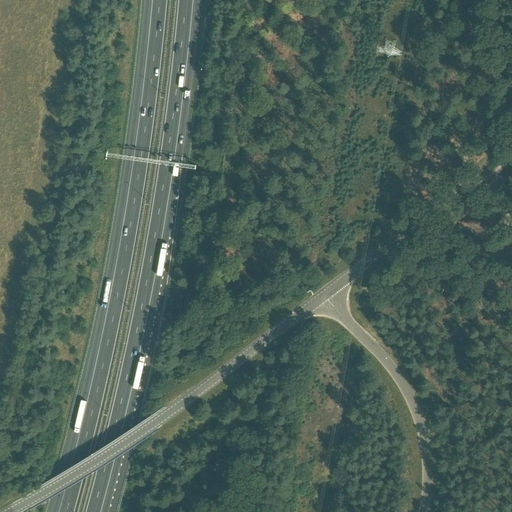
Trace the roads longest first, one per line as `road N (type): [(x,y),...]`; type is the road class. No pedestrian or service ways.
road 1 (motorway): [(155,0),(126,228),(61,511)]
road 2 (motorway): [(96,511),(156,238),(189,0)]
road 3 (tertiary): [(8,511),(174,409),(326,293)]
road 4 (unclassified): [(423,511),(428,471),(420,413),(326,293)]
road 5 (tertiary): [(326,293),(511,153)]
road 6 (track): [(511,32),(488,171),(511,220)]
